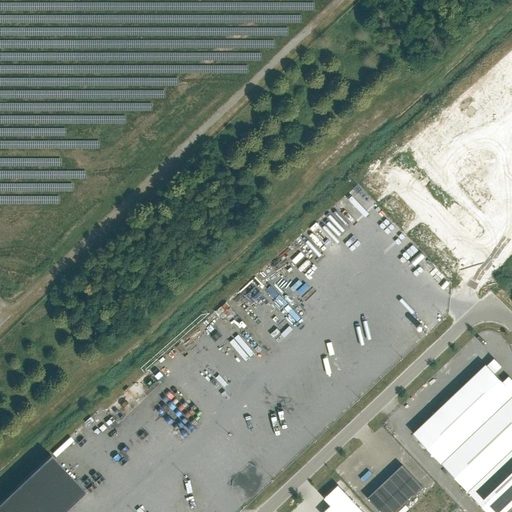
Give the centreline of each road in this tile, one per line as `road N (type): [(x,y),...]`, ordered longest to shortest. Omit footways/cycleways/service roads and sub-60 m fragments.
road 1 (unknown): [(489,299),(465,278),(442,288),(334,277),(302,291),(253,328),(105,511)]
road 2 (unclassified): [(511,323),(489,299),(264,511)]
